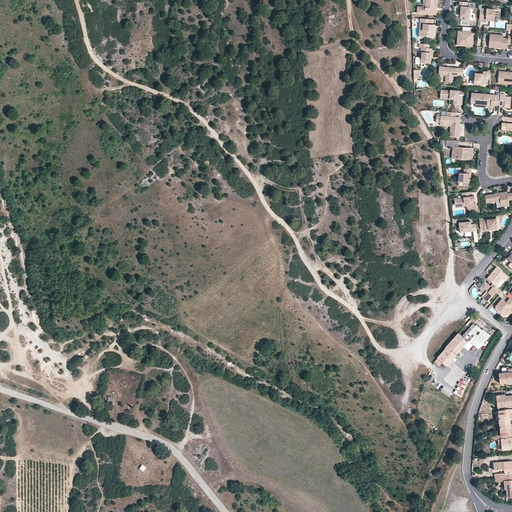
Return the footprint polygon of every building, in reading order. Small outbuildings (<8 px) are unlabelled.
[(421,13),(436,14),(437,0),(426,0),(426,7),(423,7),(422,7),(421,13)] [(461,7),(461,10),(460,17),(465,17),(470,18),(471,8),(469,7),(469,2),(460,1),(460,7),(461,7)] [(495,21),(495,19),(496,10),(487,9),(487,14),(480,14),(479,20),(495,21)] [(420,23),(423,23),(423,30),(425,30),(424,37),(434,38),(435,28),(433,28),(433,24),(433,19),(420,18),(420,23)] [(461,31),(461,35),(458,35),(457,39),(461,39),(460,44),(466,45),(467,42),(473,43),(474,32),(473,31),(473,28),(464,27),(463,31),(461,31)] [(494,48),(494,46),(497,45),(501,46),(501,49),(507,49),(507,44),(508,38),(503,38),(503,35),(489,34),(488,47),(494,48)] [(418,47),(422,48),(420,58),(420,62),(425,63),(429,63),(432,48),(429,47),(429,44),(419,43),(418,47)] [(443,74),(448,74),(450,76),(450,82),(457,82),(457,80),(457,75),(461,76),(463,76),(464,67),(456,66),(456,69),(451,68),(451,66),(444,65),(443,74)] [(484,76),(482,75),(482,72),(475,72),(474,80),(474,84),(481,84),(481,83),(487,84),(488,79),(491,80),(492,71),(489,71),(488,71),(484,71),(484,72),(484,76)] [(500,72),(499,83),(511,84),(511,72),(510,72),(510,74),(505,74),(505,72),(500,72)] [(440,99),(451,99),(458,100),(457,105),(462,105),(462,98),(459,97),(459,91),(450,90),(450,91),(441,90),(440,99)] [(472,103),(477,103),(485,104),(488,104),(488,103),(492,103),(492,107),(495,107),(495,105),(499,105),(500,101),(500,97),(497,97),(497,95),(472,92),(472,98),(470,98),(470,101),(472,102),(472,103)] [(511,97),(506,97),(505,95),(500,95),(500,97),(500,101),(505,102),(504,107),(511,108),(511,97)] [(445,123),(448,121),(451,121),(451,126),(450,136),(459,138),(460,125),(459,125),(459,123),(457,122),(457,117),(456,117),(456,112),(448,112),(447,116),(441,116),(440,122),(445,123)] [(456,147),(455,159),(470,160),(471,148),(459,147),(459,140),(446,139),(446,146),(453,147),(456,147)] [(464,172),(460,172),(459,182),(469,182),(469,177),(469,173),(472,173),(473,168),(464,167),(464,172)] [(455,198),(455,204),(466,203),(466,206),(472,213),(477,210),(472,201),(472,196),(471,191),(462,193),(462,197),(455,198)] [(480,196),(481,205),(495,202),(496,209),(504,208),(503,202),(507,201),(506,195),(503,195),(496,196),(495,194),(480,196)] [(497,227),(497,218),(484,219),(483,218),(480,218),(481,230),(485,229),(486,230),(498,228),(497,227)] [(458,223),(459,233),(476,230),(476,223),(470,224),(469,221),(458,223)] [(493,283),(497,286),(504,277),(506,274),(498,267),(488,278),(493,283)] [(497,286),(493,283),(491,286),(485,282),(480,288),(485,292),(481,296),(487,301),(499,288),(497,286)] [(511,300),(511,299),(508,302),(504,299),(497,308),(506,316),(508,314),(511,309),(511,300)] [(474,325),(463,337),(468,342),(463,346),(468,350),(474,344),(480,350),(484,347),(485,348),(489,343),(487,341),(492,335),(483,328),(481,331),(474,325)] [(447,366),(455,356),(455,355),(463,346),(468,342),(463,337),(458,333),(446,347),(446,348),(437,358),(438,358),(434,362),(439,366),(442,362),(447,366)] [(511,368),(508,369),(508,367),(502,368),(503,374),(500,374),(501,383),(506,383),(508,383),(508,382),(511,381),(511,368)] [(511,395),(505,397),(497,398),(498,404),(498,410),(506,410),(506,407),(511,405),(511,395)] [(511,422),(510,409),(506,410),(498,410),(499,418),(499,420),(500,423),(511,422)] [(511,433),(511,432),(511,422),(500,423),(501,433),(501,435),(509,434),(511,433)] [(511,437),(509,438),(509,434),(501,435),(501,436),(502,439),(503,447),(511,446),(511,448),(511,447),(511,437)] [(511,464),(505,465),(505,463),(495,464),(495,471),(502,470),(502,474),(495,475),(496,479),(507,477),(511,476),(511,464)]
